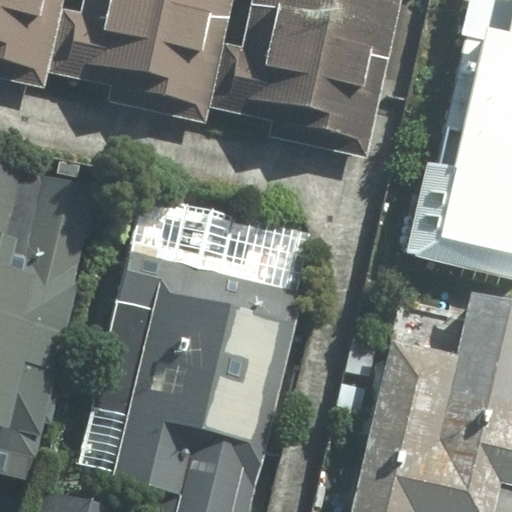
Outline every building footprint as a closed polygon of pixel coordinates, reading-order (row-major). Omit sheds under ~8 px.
[(402,0),(0,0),(0,87),(370,160),(402,0)] [(511,0),(470,0),(454,79),(468,81),(434,248),(511,264),(511,0)] [(88,264),(0,245),(0,429),(50,440),(88,264)] [(160,495),(155,511),(247,511),(296,309),(155,275),(106,482),(160,495)] [(452,352),(382,337),(345,511),(508,511),(511,495),(511,306),(464,296),(452,352)] [(118,511),(119,508),(48,500),(46,511),(118,511)]
